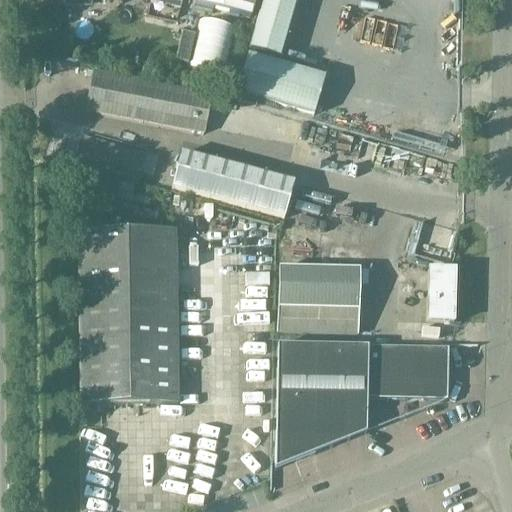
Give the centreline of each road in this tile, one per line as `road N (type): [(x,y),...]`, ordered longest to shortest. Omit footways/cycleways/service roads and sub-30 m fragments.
road 1 (unclassified): [(487,438),(498,415),(502,0)]
road 2 (unclassified): [(319,511),(487,438)]
